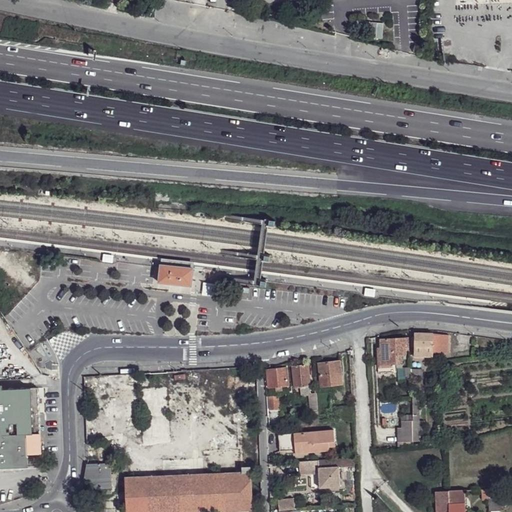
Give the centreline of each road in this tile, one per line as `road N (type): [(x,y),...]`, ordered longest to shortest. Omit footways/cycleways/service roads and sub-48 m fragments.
road 1 (motorway): [(0,94),(511,176)]
road 2 (motorway): [(511,139),(0,58)]
road 3 (motorway): [(0,151),(288,188),(511,203)]
road 4 (tertiary): [(511,91),(110,21)]
road 5 (tertiary): [(262,343),(88,349),(68,376),(69,472),(59,504)]
road 6 (tertiary): [(511,326),(382,315),(262,343)]
road 7 (residential): [(267,511),(262,343)]
